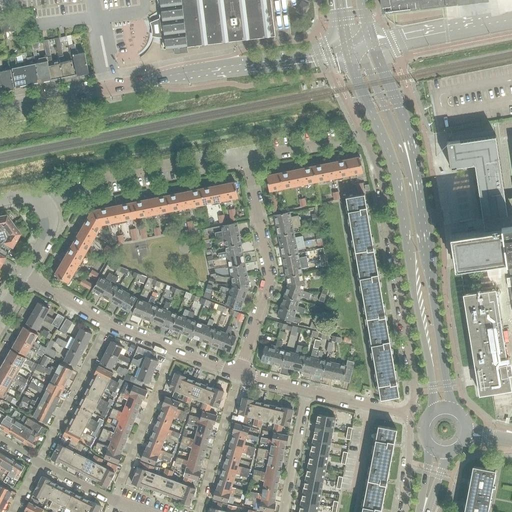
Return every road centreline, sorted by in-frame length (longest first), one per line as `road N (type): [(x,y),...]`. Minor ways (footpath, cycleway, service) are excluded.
road 1 (residential): [(246,156),(362,134),(386,210),(414,383),(410,416)]
road 2 (secondary): [(349,51),(395,173),(434,411)]
road 3 (tertiary): [(0,110),(349,51)]
road 4 (secondary): [(450,409),(413,166)]
road 5 (residential): [(238,373),(269,275),(246,156)]
road 6 (residential): [(43,205),(109,176),(246,156)]
road 7 (residential): [(113,500),(173,349)]
road 8 (residential): [(37,462),(109,324)]
road 9 (residential): [(198,511),(238,373)]
road 10 (unclassified): [(374,45),(511,19)]
road 11 (secondary): [(413,166),(365,63),(349,51)]
road 12 (secondary): [(413,166),(411,140),(374,45)]
road 13 (residential): [(283,511),(306,390)]
